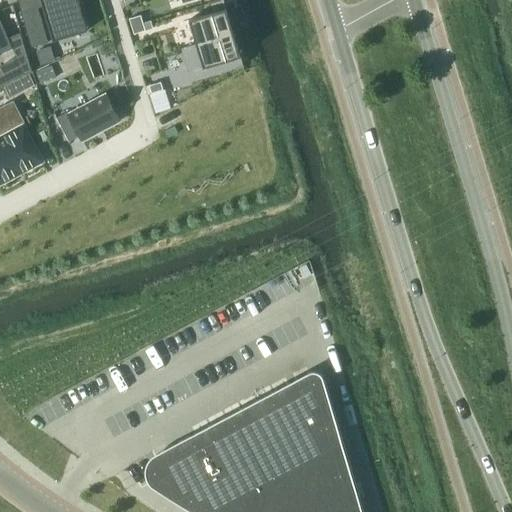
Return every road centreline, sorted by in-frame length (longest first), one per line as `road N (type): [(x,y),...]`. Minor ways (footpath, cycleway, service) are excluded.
road 1 (tertiary): [(334,23),(429,338),(506,511)]
road 2 (tertiary): [(511,346),(414,0)]
road 3 (residential): [(0,210),(148,127),(110,0)]
